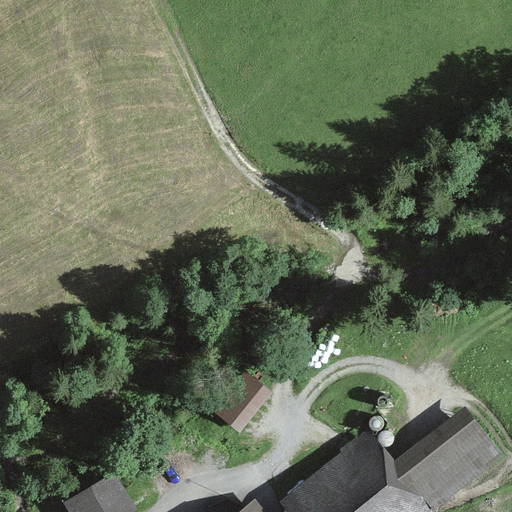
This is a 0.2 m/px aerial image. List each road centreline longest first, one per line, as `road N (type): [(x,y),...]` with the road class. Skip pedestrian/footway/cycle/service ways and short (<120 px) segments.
road 1 (track): [(295,422),(283,400),(284,378),(307,326),(349,272),(352,249),(237,158),(157,0)]
road 2 (track): [(511,451),(471,405),(447,407),(422,386),(364,364),(344,367),(305,398),(274,459),(169,511)]
